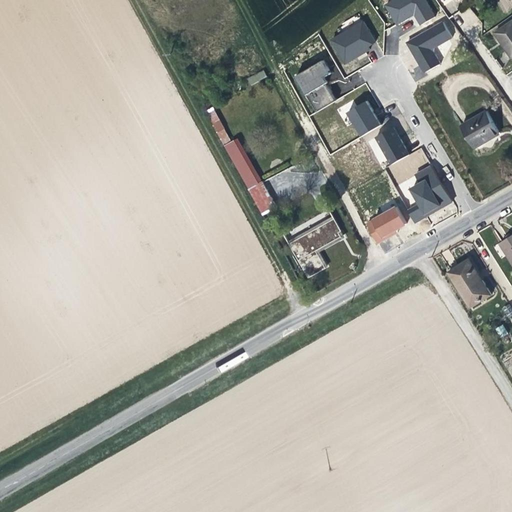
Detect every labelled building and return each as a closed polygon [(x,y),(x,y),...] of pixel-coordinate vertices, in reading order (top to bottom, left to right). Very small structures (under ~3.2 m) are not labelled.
[(390,0),(383,4),(395,26),(413,16),(419,25),(435,16),(425,0),(390,0)] [(470,27),(479,19),(469,8),(460,15),(470,27)] [(362,20),(328,38),(343,65),(355,58),(359,66),(373,59),(369,51),(377,47),(362,20)] [(405,41),(422,73),(444,61),(437,46),(453,38),(444,21),(405,41)] [(511,23),(496,35),(506,48),(511,57),(511,23)] [(469,47),(463,38),(457,43),(464,51),(469,47)] [(315,110),(335,100),(324,77),(331,74),(324,60),(293,75),(305,98),(308,96),(315,110)] [(247,77),(250,85),(267,78),(264,70),(247,77)] [(350,122),(358,137),(381,125),(367,100),(357,105),(354,99),(336,109),(345,125),(350,122)] [(499,134),(487,112),(461,127),(474,149),(487,142),(499,134)] [(395,127),(367,140),(382,168),(409,154),(395,127)] [(223,153),(248,197),(257,192),(232,148),(223,153)] [(407,210),(414,223),(451,203),(431,165),(414,174),(419,182),(407,188),(416,205),(407,210)] [(263,224),(274,215),(260,190),(257,192),(248,197),(263,224)] [(327,228),(290,250),(307,280),(328,269),(321,255),(337,246),(327,228)] [(511,260),(511,238),(510,239),(502,245),(511,260)] [(473,309),(492,297),(471,264),(461,269),(452,274),(473,309)] [(501,308),(507,318),(511,314),(511,309),(508,304),(501,308)] [(499,337),(507,334),(504,324),(496,327),(499,337)]
